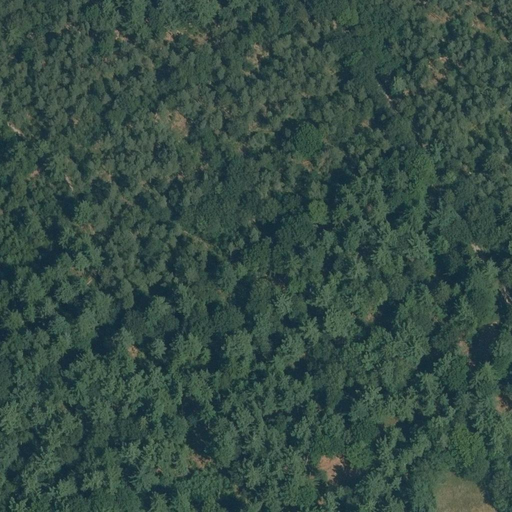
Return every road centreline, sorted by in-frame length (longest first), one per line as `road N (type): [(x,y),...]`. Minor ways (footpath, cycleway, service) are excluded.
road 1 (track): [(325,0),(511,305)]
road 2 (track): [(0,114),(76,197),(98,263),(89,284),(0,337)]
